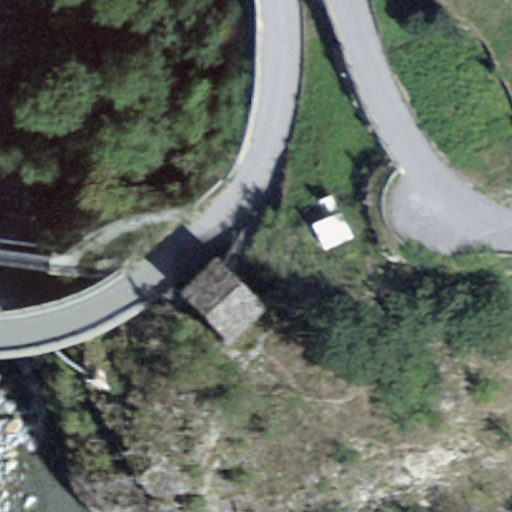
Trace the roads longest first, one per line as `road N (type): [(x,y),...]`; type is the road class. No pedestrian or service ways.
road 1 (residential): [(0,334),(62,321),(136,287),(248,190),(263,160),(281,55),(279,0)]
road 2 (residential): [(349,0),(399,126),(447,202),(511,239)]
